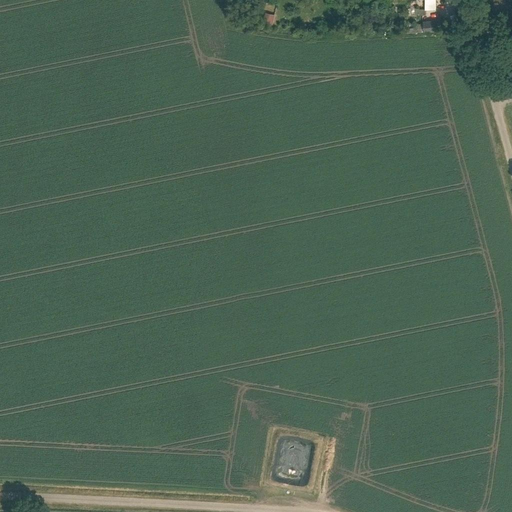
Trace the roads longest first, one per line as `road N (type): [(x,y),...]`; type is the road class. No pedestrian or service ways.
road 1 (unclassified): [(0,495),(307,511)]
road 2 (unclassified): [(511,166),(468,0)]
